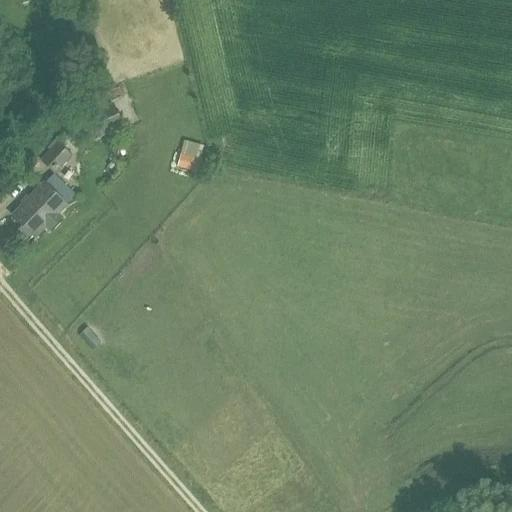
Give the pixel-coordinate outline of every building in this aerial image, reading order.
[(98,132),(121,122),(112,103),(90,114),(98,132)] [(64,138),(68,141),(74,135),(71,132),(64,138)] [(71,155),(59,143),(42,161),(54,173),(71,155)] [(203,162),(182,156),(178,167),(200,173),(203,162)] [(44,183),(12,216),(23,226),(17,231),(27,241),(33,235),(35,237),(45,226),(49,230),(62,217),(58,213),(67,204),(44,183)]
